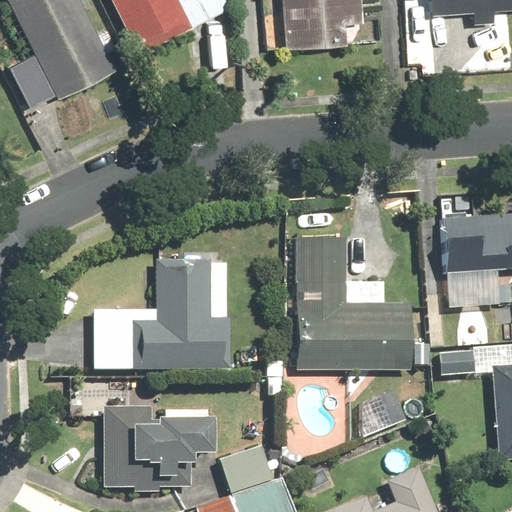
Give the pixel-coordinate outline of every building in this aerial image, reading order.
[(120,69),(87,0),(7,0),(33,52),(9,63),(33,111),(120,69)] [(113,0),(136,47),(231,3),(229,0),(113,0)] [(356,0),(281,0),(285,47),(360,43),(356,0)] [(511,0),(422,0),(423,12),(511,7),(511,0)] [(511,206),(441,209),(445,305),(505,302),(503,275),(511,274),(511,206)] [(350,229),(293,229),(295,374),(421,372),(420,294),(351,295),(350,229)] [(93,305),(91,364),(230,367),(231,315),(213,314),(215,254),(156,253),(155,306),(93,305)] [(511,357),(489,359),(495,458),(511,457),(511,357)] [(285,361),(268,360),(267,396),(284,396),(285,361)] [(395,390),(360,402),(372,437),(407,424),(395,390)] [(219,407),(103,404),(100,489),(194,491),(195,456),(217,457),(219,407)] [(292,511),(267,443),(221,460),(239,511),(292,511)] [(439,511),(419,464),(387,477),(398,503),(377,511),(368,491),(320,511),(439,511)] [(238,511),(234,498),(196,511),(238,511)]
